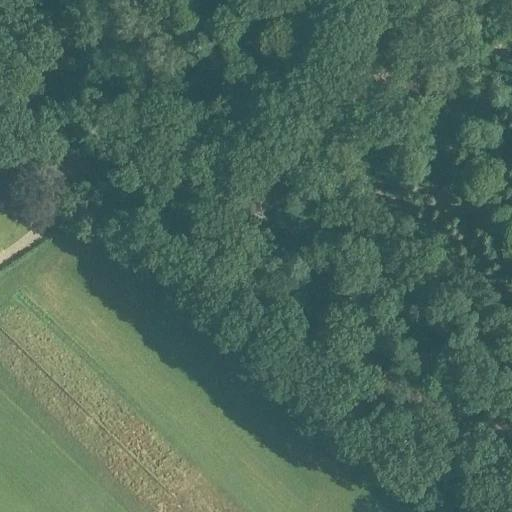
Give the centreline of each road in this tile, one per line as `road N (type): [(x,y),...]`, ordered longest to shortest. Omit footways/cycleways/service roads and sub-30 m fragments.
road 1 (track): [(451,511),(0,127)]
road 2 (track): [(153,0),(511,306)]
